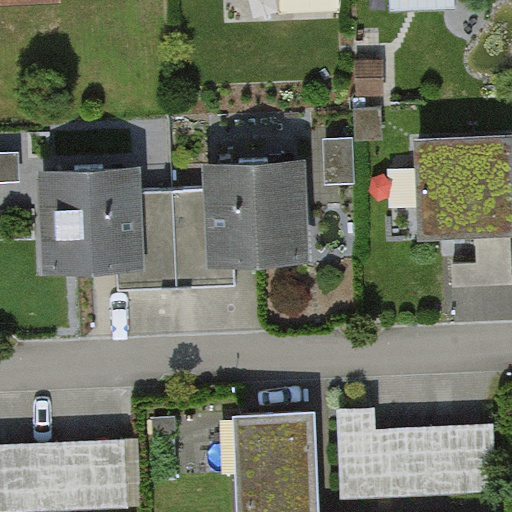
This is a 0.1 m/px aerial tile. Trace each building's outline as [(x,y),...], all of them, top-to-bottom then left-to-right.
[(328,137),(328,179),(359,179),(358,137),(328,137)] [(508,140),(407,144),(411,243),(511,239),(508,140)] [(296,165),(194,168),(198,269),(300,265),(296,165)] [(133,173),(31,177),(35,275),(136,271),(133,173)] [(340,500),(490,494),(487,429),(372,434),(371,413),(337,414),(340,500)] [(306,418),(241,420),(244,511),(309,511),(307,444),(306,418)] [(124,511),(121,443),(0,447),(0,511),(124,511)]
